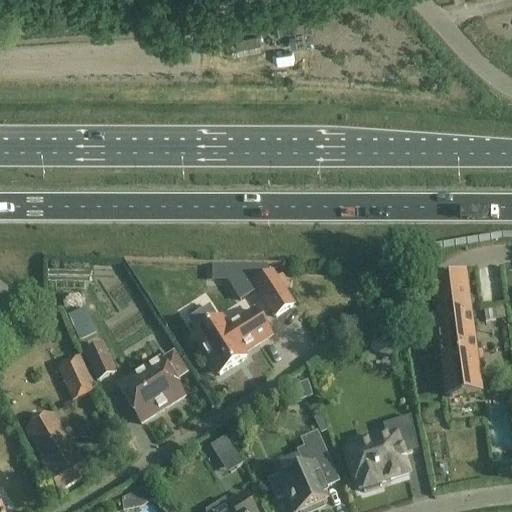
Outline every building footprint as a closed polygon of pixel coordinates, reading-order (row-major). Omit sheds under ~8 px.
[(254,286),(276,320),(293,309),(271,275),(254,286)] [(434,290),(434,289),(433,290),(448,402),(481,398),(465,275),(463,276),(464,276),(434,290)] [(98,300),(84,309),(100,334),(113,325),(98,300)] [(195,338),(219,378),(246,361),(244,356),(271,339),(255,313),(227,331),(221,321),(195,338)] [(373,353),(390,357),(393,345),(376,340),(373,353)] [(86,355),(99,384),(114,377),(101,348),(86,355)] [(118,390),(142,427),(184,400),(174,383),(185,376),(174,357),(162,365),(161,363),(118,390)] [(59,371),(73,403),(94,393),(80,361),(59,371)] [(292,391),(297,405),(311,399),(307,386),(292,391)] [(42,466),(59,494),(89,477),(72,448),(67,451),(60,439),(64,437),(52,417),(26,433),(44,464),(42,466)] [(347,454),(359,492),(363,491),(364,494),(382,489),(380,485),(409,476),(403,458),(418,453),(411,419),(383,428),(387,441),(347,454)] [(325,491),(338,485),(317,436),(302,443),(306,451),(299,455),(306,471),(285,479),(284,477),(269,483),(277,502),(287,498),(293,511),(316,511),(315,510),(327,504),(325,499),(328,497),(325,491)] [(253,511),(244,497),(229,507),(231,511),(253,511)]
